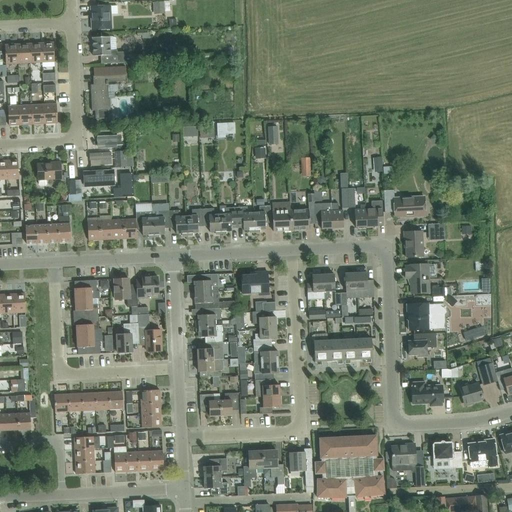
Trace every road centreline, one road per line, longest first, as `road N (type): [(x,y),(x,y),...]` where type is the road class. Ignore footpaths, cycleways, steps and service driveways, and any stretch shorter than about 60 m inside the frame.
road 1 (residential): [(292,250),(370,245),(384,253),(399,423),(473,422),(511,412)]
road 2 (residential): [(181,437),(296,427),(292,250)]
road 3 (residential): [(178,369),(59,374),(53,262)]
road 4 (residential): [(0,145),(76,142),(72,23)]
road 5 (residential): [(184,502),(311,497)]
road 6 (residential): [(389,492),(511,487)]
road 7 (residential): [(183,489),(62,494)]
road 8 (residential): [(172,256),(292,250)]
